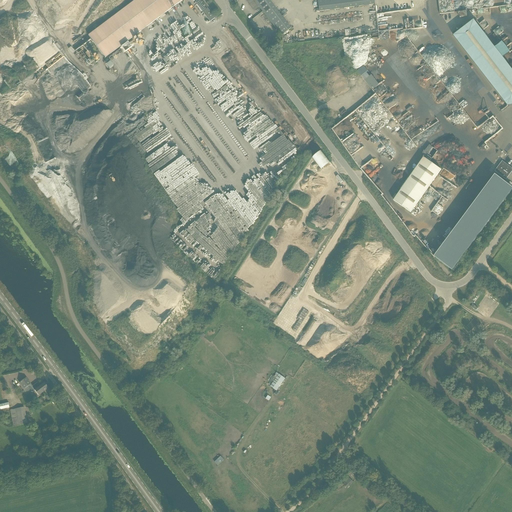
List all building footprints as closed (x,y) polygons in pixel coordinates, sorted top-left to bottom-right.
[(105,58),(182,0),(135,0),(88,36),(105,58)] [(201,0),(197,0),(195,2),(210,22),(215,18),(201,0)] [(251,0),(245,0),(254,11),(258,8),(251,0)] [(268,0),(253,0),(281,36),(291,28),(268,0)] [(322,0),(324,11),(374,4),(373,0),(322,0)] [(474,20),(457,33),(453,36),(481,71),(501,55),(474,20)] [(511,69),(501,55),(481,71),(508,106),(511,105),(511,69)] [(364,66),(358,71),(362,76),(367,72),(368,71),(364,66)] [(374,95),(355,110),(370,130),(371,129),(372,129),(371,127),(378,125),(377,122),(375,116),(373,114),(371,109),(373,108),(372,105),(376,104),(375,100),(378,98),(376,96),(375,95),(374,95)] [(321,151),(312,158),(321,170),(330,163),(321,151)] [(58,171),(57,169),(69,162),(65,154),(46,165),(52,175),(58,171)] [(424,157),(421,161),(393,201),(407,210),(411,213),(441,170),(424,157)] [(156,179),(160,184),(162,183),(176,173),(174,169),(177,167),(176,164),(175,163),(172,165),(171,162),(169,163),(167,164),(164,165),(163,164),(161,161),(154,166),(154,167),(156,166),(159,165),(157,166),(158,169),(155,170),(152,167),(150,169),(153,173),(154,175),(155,177),(156,179)] [(511,168),(502,161),(495,171),(506,180),(511,171),(511,168)] [(492,174),(436,260),(454,272),(511,187),(492,174)] [(262,210),(269,198),(254,200),(254,203),(250,204),(249,203),(253,199),(246,200),(243,196),(244,199),(241,200),(232,189),(227,189),(222,193),(223,195),(225,197),(226,202),(227,203),(226,203),(225,206),(232,215),(233,214),(236,217),(236,220),(239,225),(253,223),(255,221),(258,215),(262,212),(262,210)] [(170,199),(173,202),(177,197),(179,199),(180,198),(178,197),(178,196),(174,193),(170,199)] [(180,234),(191,244),(195,240),(196,241),(199,237),(193,231),(189,235),(184,230),(180,234)] [(279,374),(270,386),(276,391),(285,379),(279,374)] [(19,383),(24,389),(31,384),(26,378),(19,383)] [(31,384),(24,389),(26,391),(33,392),(35,391),(38,395),(48,388),(44,383),(40,386),(37,383),(32,386),(31,384)] [(24,407),(10,410),(12,417),(18,416),(19,424),(27,423),(24,407)] [(220,456),(214,462),(218,466),(225,460),(220,456)] [(345,481),(343,483),(347,488),(353,482),(347,475),(343,479),(345,481)]
